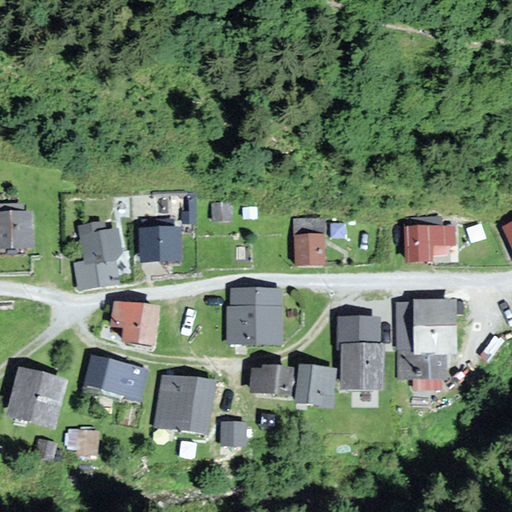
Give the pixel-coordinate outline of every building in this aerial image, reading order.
[(230,206),(214,205),(213,222),(230,223),(230,206)] [(30,212),(0,213),(0,245),(31,244),(30,212)] [(454,248),(454,230),(442,230),(441,219),(416,220),(408,220),(409,233),(405,233),(406,242),(407,267),(431,266),(431,256),(446,255),(446,248),(454,248)] [(113,253),(121,252),(117,228),(107,230),(105,222),(81,226),(88,263),(76,265),(80,288),(118,281),(113,253)] [(322,222),(296,223),(298,267),(323,266),(322,222)] [(180,228),(141,229),(143,260),(181,258),(180,228)] [(280,289),(232,289),(233,307),(229,307),(229,340),(280,340),(280,307),(280,289)] [(415,305),(399,305),(400,379),(414,379),(414,389),(439,389),(439,378),(447,378),(447,351),(454,351),(454,300),(415,301),(415,305)] [(158,307),(116,302),(114,324),(126,325),(125,338),(154,341),(154,335),(155,326),(156,326),(158,307)] [(339,345),(343,345),(343,387),(383,387),(383,345),(378,345),(378,318),(339,318),(339,345)] [(145,370),(94,357),(87,384),(138,397),(145,370)] [(336,369),(301,364),(297,400),(331,404),(336,369)] [(265,370),(253,368),(251,389),(289,393),(291,368),(265,365),(265,370)] [(65,381),(22,369),(18,384),(16,390),(9,414),(52,425),(65,381)] [(213,383),(164,376),(158,423),(206,430),(213,383)] [(245,423),(222,423),(222,443),(245,443),(245,423)] [(69,425),(68,452),(102,453),(103,426),(69,425)] [(56,442),(40,439),(36,454),(53,458),(56,442)]
